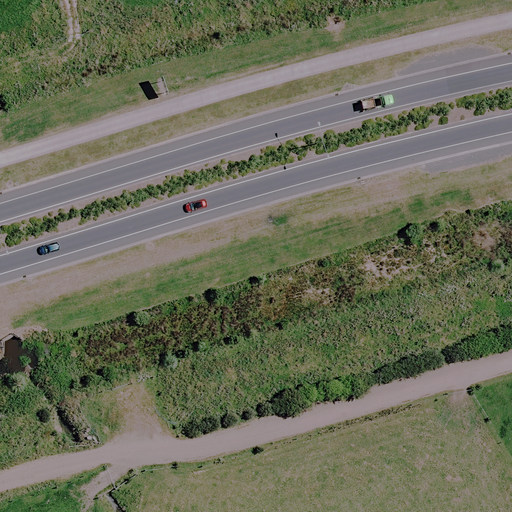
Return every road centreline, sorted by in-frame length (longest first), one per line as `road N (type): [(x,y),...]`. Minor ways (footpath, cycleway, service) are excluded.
road 1 (secondary): [(511,123),(0,264)]
road 2 (track): [(0,496),(511,357)]
road 3 (secondary): [(0,208),(346,109),(511,71)]
